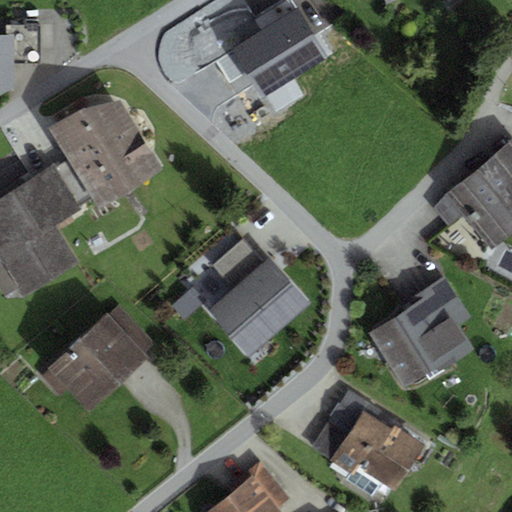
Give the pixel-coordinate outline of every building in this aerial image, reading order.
[(292,80),(328,58),(298,8),(295,10),(289,0),(287,0),(255,19),(262,30),(292,80)] [(261,99),(292,80),(262,30),(231,48),(261,99)] [(0,96),(13,88),(13,36),(0,35),(0,96)] [(162,170),(121,101),(83,108),(49,129),(67,158),(91,197),(98,209),(162,170)] [(511,236),(511,141),(510,140),(445,197),(432,209),(448,227),(462,216),(495,252),(511,236)] [(91,197),(67,158),(0,199),(0,290),(4,296),(17,288),(22,298),(79,263),(56,226),(80,211),(77,205),(91,197)] [(233,290),(264,262),(244,239),(212,267),(233,290)] [(247,360),(311,303),(270,258),(264,262),(233,290),(206,314),(247,360)] [(440,372),(474,350),(459,326),(471,318),(445,277),(412,298),(417,305),(404,314),(369,335),(403,389),(437,368),(440,372)] [(170,308),(182,321),(205,300),(193,287),(170,308)] [(91,413),(149,359),(145,355),(155,346),(120,308),(110,317),(107,314),(49,368),(51,370),(43,379),(58,395),(67,387),(91,413)] [(391,430),(394,425),(396,422),(349,391),(339,406),(358,419),(363,412),(391,430)] [(311,447),(329,460),(358,419),(339,406),(311,447)] [(391,430),(363,412),(358,419),(329,460),(329,461),(353,476),(360,465),(365,468),(391,430)] [(394,425),(391,430),(365,468),(362,471),(394,493),(426,447),(394,425)] [(241,476),(246,482),(251,478),(277,510),(290,499),(259,461),(241,476)] [(278,511),(277,510),(251,478),(246,482),(210,511),(278,511)]
